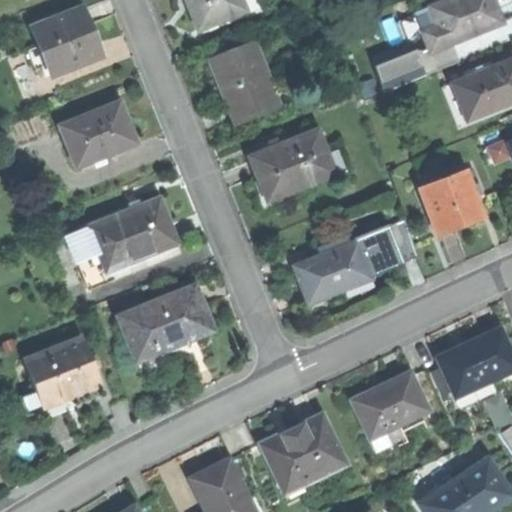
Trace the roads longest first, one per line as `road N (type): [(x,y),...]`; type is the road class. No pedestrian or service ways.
road 1 (residential): [(283,380),(130,0)]
road 2 (residential): [(31,511),(143,446),(283,380)]
road 3 (residential): [(283,380),(511,274)]
